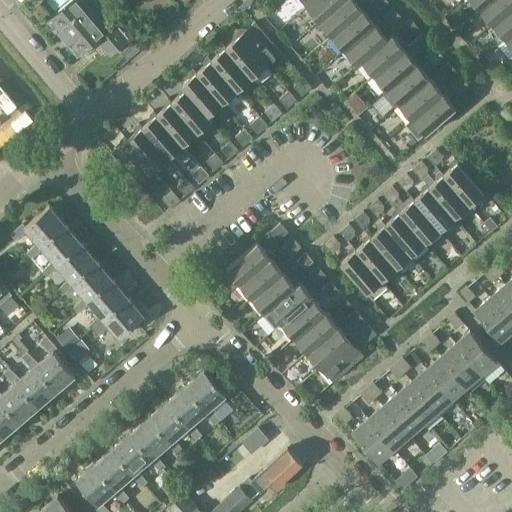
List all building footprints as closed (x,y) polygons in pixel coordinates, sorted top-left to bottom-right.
[(111,56),(130,39),(116,23),(109,29),(84,0),(71,0),(47,21),(78,57),(97,40),(111,56)] [(313,0),(308,5),(320,20),(343,0),(313,0)] [(343,0),(320,20),(333,35),(363,9),(355,0),(343,0)] [(472,0),(480,9),(490,0),(472,0)] [(511,0),(490,0),(480,9),(492,23),(511,6),(511,0)] [(511,6),(492,23),(505,38),(511,32),(511,6)] [(390,21),(396,22),(402,17),(393,7),(384,15),(390,21)] [(333,35),(345,48),(375,23),(363,9),(333,35)] [(407,33),(412,34),(419,28),(411,19),(402,26),(407,33)] [(255,22),(240,35),(265,65),(281,51),(255,22)] [(359,64),(363,60),(388,38),(375,23),(345,48),(359,64)] [(419,48),(424,48),(431,42),(423,33),(413,41),(419,47),(419,48)] [(240,35),(225,48),(251,77),(265,65),(240,35)] [(363,60),(375,74),(404,48),(392,35),(388,38),(363,60)] [(404,48),(375,74),(387,88),(388,89),(417,63),(410,55),(419,47),(413,41),(404,48)] [(225,48),(211,60),(236,90),(251,77),(225,48)] [(432,63),(438,63),(444,58),(436,48),(426,56),(432,63)] [(211,60),(196,73),(221,102),(236,90),(211,60)] [(445,77),(449,77),(456,71),(448,62),(439,70),(445,77)] [(400,103),(400,104),(430,78),(417,63),(388,89),(387,88),(382,92),(395,107),(400,103)] [(181,85),(185,89),(207,115),(221,102),(196,73),(181,85)] [(294,85),(302,94),(311,86),(303,77),(294,85)] [(457,91),(462,91),(468,86),(460,77),(451,85),(457,91)] [(400,104),(413,118),(442,92),(430,78),(400,104)] [(185,89),(170,102),(196,132),(211,119),(207,115),(185,89)] [(279,98),(287,107),(296,99),(288,90),(279,98)] [(442,92),(413,118),(426,133),(455,107),(442,92)] [(170,102),(155,115),(181,145),(196,132),(170,102)] [(265,110),(273,119),(281,112),(274,103),(265,110)] [(155,115),(141,127),(167,157),(181,145),(155,115)] [(250,123),(258,132),(267,125),(259,115),(250,123)] [(141,127),(127,139),(152,169),(167,157),(141,127)] [(235,135),(243,145),(252,137),(244,128),(235,135)] [(152,169),(127,139),(112,152),(138,182),(152,169)] [(221,148),(229,157),(238,149),(230,140),(221,148)] [(442,160),(442,155),(437,148),(428,156),(435,165),(442,160)] [(206,160),(214,170),(223,163),(214,153),(206,160)] [(427,173),(428,168),(422,161),(413,169),(420,178),(427,173)] [(458,161),(443,174),(468,204),(484,191),(458,161)] [(191,173),(199,182),(208,175),(200,166),(191,173)] [(412,185),(413,180),(407,174),(399,181),(406,190),(412,185)] [(443,174),(428,187),(454,217),(468,204),(443,174)] [(177,185),(185,195),(194,187),(186,178),(177,185)] [(384,194),(396,208),(425,242),(439,229),(414,199),(414,198),(411,194),(402,202),(398,197),(399,193),(393,186),(384,194)] [(428,187),(414,198),(414,199),(439,229),(454,217),(428,187)] [(163,198),(170,207),(179,200),(171,191),(163,198)] [(384,209),(384,205),(378,199),(369,206),(377,215),(384,209)] [(26,230),(36,242),(40,246),(66,224),(49,205),(25,226),(22,223),(10,233),(15,239),(26,230)] [(392,218),(385,224),(410,254),(425,242),(396,208),(393,210),(392,218)] [(369,222),(370,217),(364,211),(355,219),(362,228),(369,222)] [(277,237),(281,237),(288,231),(280,223),(271,231),(277,237)] [(42,248),(52,260),(56,264),(81,242),(66,224),(40,246),(36,242),(27,252),(31,257),(42,248)] [(354,235),(355,230),(349,224),(340,232),(348,240),(354,235)] [(385,224),(370,237),(395,266),(410,254),(385,224)] [(290,252),(294,253),(301,247),(293,237),(284,245),(290,252)] [(339,248),(340,243),(334,237),(325,244),(333,253),(339,248)] [(370,237),(355,250),(380,279),(395,266),(370,237)] [(58,266),(68,278),(72,282),(97,261),(81,242),(56,264),(52,260),(43,271),(47,276),(58,266)] [(228,268),(240,283),(270,257),(257,242),(228,268)] [(380,279),(355,250),(341,262),(373,299),(387,287),(380,279)] [(302,266),(307,267),(314,261),(306,252),(297,260),(302,266)] [(240,283),(253,297),(282,272),(270,257),(240,283)] [(496,260),(489,266),(498,275),(504,270),(496,260)] [(73,284),(84,296),(88,300),(113,279),(97,261),(72,282),(68,278),(58,289),(62,294),(73,284)] [(315,280),(319,281),(326,275),(318,266),(310,274),(315,280)] [(498,275),(489,266),(483,271),(491,281),(498,275)] [(265,311),(270,307),(295,286),(282,272),(253,297),(265,311)] [(89,303),(99,314),(103,319),(128,297),(113,279),(88,300),(84,296),(73,307),(78,312),(89,303)] [(328,295),(332,296),(339,290),(330,281),(322,288),(328,295)] [(270,307),(283,322),(312,297),(299,282),(295,286),(270,307)] [(0,304),(12,294),(3,283),(0,285),(0,304)] [(511,293),(504,284),(489,297),(511,322),(511,293)] [(460,291),(472,304),(478,298),(467,285),(460,291)] [(340,310),(344,310),(351,305),(343,296),(335,303),(340,310)] [(103,319),(99,314),(89,325),(94,330),(98,336),(110,326),(119,336),(144,315),(128,297),(103,319)] [(283,322),(295,337),(325,311),(312,297),(283,322)] [(511,331),(511,322),(489,297),(474,310),(501,341),(511,331)] [(353,324),(357,324),(363,319),(356,310),(347,317),(353,324)] [(295,337),(308,352),(337,326),(325,311),(295,337)] [(448,317),(456,327),(462,321),(454,312),(448,317)] [(365,339),(369,340),(376,334),(368,325),(360,332),(365,339)] [(308,352),(320,366),(350,341),(337,326),(308,352)] [(57,337),(66,348),(76,339),(67,329),(57,337)] [(470,329),(453,343),(480,374),(497,360),(470,329)] [(431,331),(425,337),(433,346),(439,341),(431,331)] [(50,352),(38,362),(35,365),(56,390),(75,373),(55,350),(57,348),(46,335),(40,340),(50,352)] [(433,346),(425,337),(419,342),(427,352),(433,346)] [(75,358),(88,347),(80,338),(67,349),(75,358)] [(350,341),(320,366),(333,381),(363,356),(350,341)] [(453,343),(439,356),(466,387),(480,374),(453,343)] [(31,368),(20,378),(17,380),(38,405),(56,390),(35,365),(38,362),(27,351),(21,356),(31,368)] [(77,360),(86,371),(95,363),(86,352),(77,360)] [(402,356),(396,362),(404,371),(410,366),(402,356)] [(439,356),(425,368),(452,399),(466,387),(439,356)] [(404,371),(396,362),(390,367),(398,377),(404,371)] [(13,383),(2,393),(0,394),(0,398),(20,421),(38,405),(17,380),(20,378),(9,367),(3,371),(13,383)] [(211,408),(227,394),(204,368),(186,384),(208,410),(205,413),(216,423),(221,419),(211,408)] [(425,368),(410,380),(436,412),(452,399),(425,368)] [(410,380),(395,393),(422,424),(436,412),(410,380)] [(373,382),(367,387),(375,396),(381,391),(373,382)] [(205,413),(208,410),(186,384),(168,400),(190,426),(186,429),(198,439),(203,434),(193,423),(205,413)] [(375,396),(367,387),(361,392),(369,402),(375,396)] [(0,435),(1,437),(20,421),(0,398),(0,394),(2,393),(0,391),(0,435)] [(395,393),(381,405),(408,436),(422,424),(395,393)] [(190,426),(168,400),(149,416),(172,441),(168,444),(179,455),(185,450),(175,439),(186,429),(190,426)] [(381,405),(366,418),(393,449),(408,436),(381,405)] [(338,412),(346,421),(352,416),(344,407),(338,412)] [(172,441),(149,416),(131,431),(153,457),(149,460),(161,470),(166,466),(156,454),(168,444),(172,441)] [(393,449),(366,418),(351,431),(378,462),(393,449)] [(153,457),(131,431),(113,447),(135,472),(131,475),(143,486),(148,482),(138,470),(149,460),(153,457)] [(135,472),(113,447),(95,462),(117,488),(113,491),(125,501),(130,497),(120,485),(131,475),(135,472)] [(277,488),(303,464),(287,447),(252,479),(261,489),(270,480),(277,488)] [(210,471),(216,478),(235,463),(228,456),(210,471)] [(117,488),(95,462),(75,479),(96,503),(94,504),(100,511),(110,511),(101,501),(113,491),(117,488)] [(236,511),(252,497),(240,484),(209,511),(204,511),(185,491),(166,507),(170,511),(236,511)] [(73,511),(58,494),(39,510),(40,511),(73,511)]
